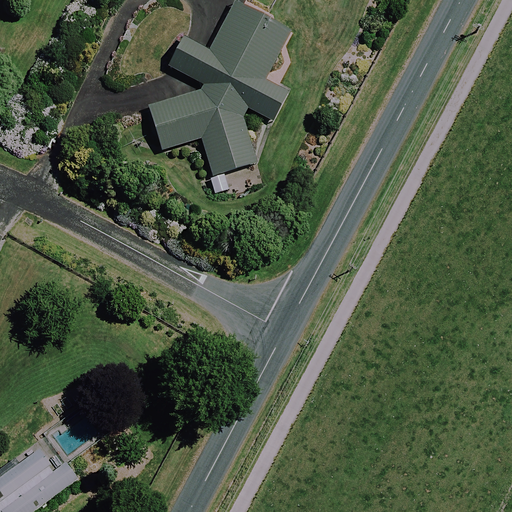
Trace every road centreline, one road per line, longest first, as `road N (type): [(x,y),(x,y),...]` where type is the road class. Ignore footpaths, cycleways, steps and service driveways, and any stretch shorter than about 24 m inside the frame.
road 1 (unclassified): [(283,329),(458,0)]
road 2 (residential): [(283,329),(0,177)]
road 3 (unclassified): [(187,511),(283,329)]
